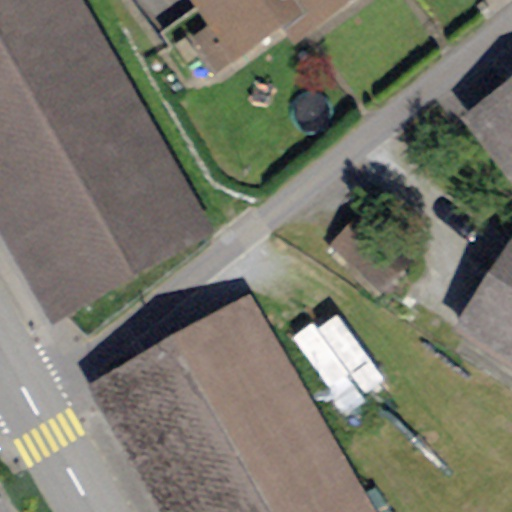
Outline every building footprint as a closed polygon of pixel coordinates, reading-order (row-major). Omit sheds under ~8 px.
[(202,233),(69,0),(0,0),(0,205),(61,313),(202,233)] [(287,5),(298,22),(328,0),(209,0),(237,40),(287,5)] [(511,94),(482,118),(511,155),(511,94)] [(340,247),(380,285),(405,260),(371,228),(365,221),(340,247)] [(511,259),(470,324),(511,351),(511,259)] [(363,511),(247,310),(106,391),(175,511),(363,511)]
